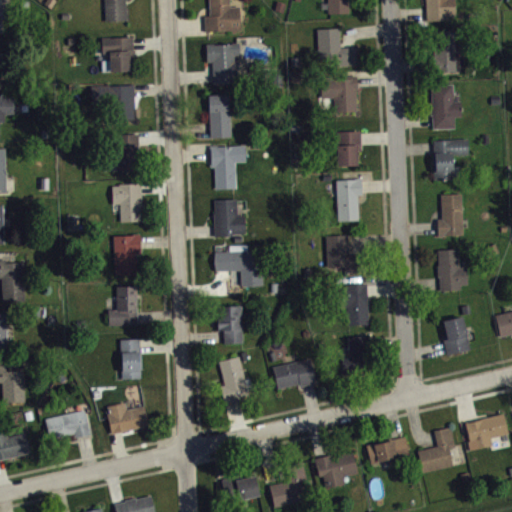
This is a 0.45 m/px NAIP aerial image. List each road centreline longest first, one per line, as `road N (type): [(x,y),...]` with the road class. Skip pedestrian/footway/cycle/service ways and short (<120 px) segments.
road 1 (residential): [(0,491),(511,373)]
road 2 (residential): [(187,511),(166,0)]
road 3 (residential): [(407,398),(389,0)]
